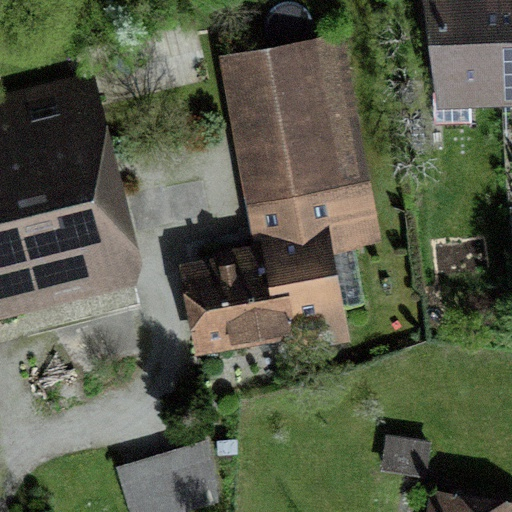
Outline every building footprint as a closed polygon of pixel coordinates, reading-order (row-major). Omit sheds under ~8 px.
[(501,113),(498,0),(431,0),(434,115),(501,113)] [(511,0),(498,0),(501,113),(511,112),(511,0)] [(263,206),(343,194),(320,48),(239,61),(263,206)] [(0,316),(155,278),(109,92),(0,119),(0,316)] [(343,194),(263,206),(271,256),(186,269),(198,341),(363,315),(343,194)] [(430,441),(386,433),(379,473),(424,480),(430,441)] [(199,456),(126,476),(136,511),(181,511),(212,503),(199,456)] [(511,511),(511,507),(440,498),(438,511),(511,511)]
